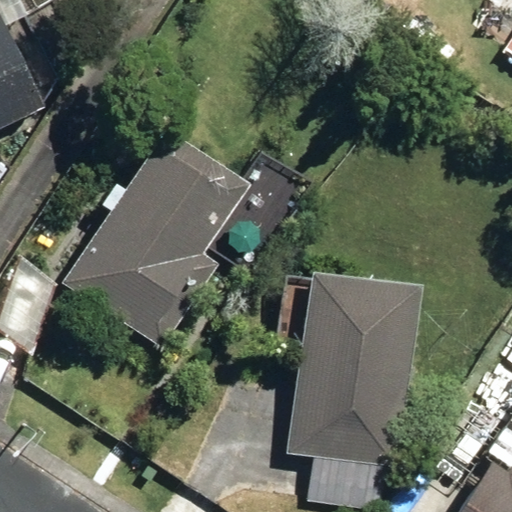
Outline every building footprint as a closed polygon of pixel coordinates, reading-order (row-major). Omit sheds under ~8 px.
[(0,0),(0,125),(54,98),(13,17),(38,5),(35,0),(0,0)] [(511,61),(511,24),(495,51),(511,61)] [(53,284),(153,347),(203,268),(186,257),(229,187),(147,135),(53,284)] [(297,503),(371,510),(375,468),(384,468),(401,287),(295,277),(278,453),(303,454),(297,503)] [(444,511),(511,511),(511,441),(511,443),(455,407),(418,464),(458,490),(444,511)]
